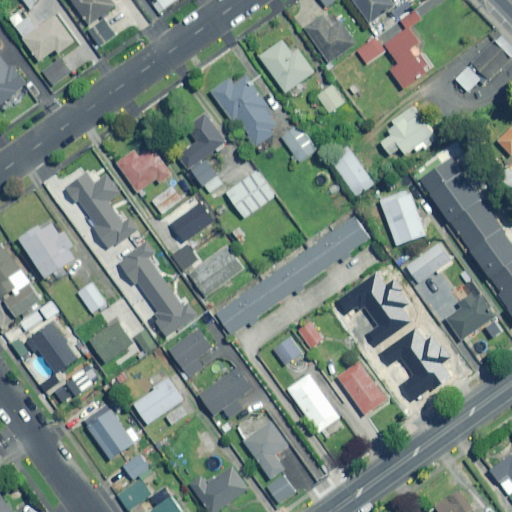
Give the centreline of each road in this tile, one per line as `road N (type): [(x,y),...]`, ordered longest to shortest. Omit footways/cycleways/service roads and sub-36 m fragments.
road 1 (residential): [(0,173),(242,0)]
road 2 (tertiary): [(511,384),(334,511)]
road 3 (residential): [(90,511),(0,386)]
